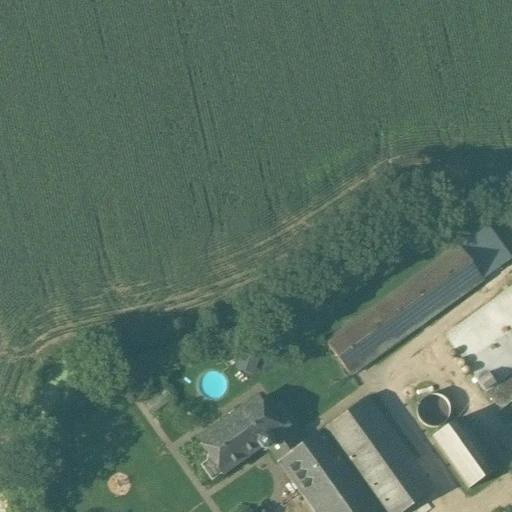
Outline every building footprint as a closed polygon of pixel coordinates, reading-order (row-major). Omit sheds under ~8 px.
[(458,246),(326,342),(350,376),(483,280),(458,246)] [(511,288),(445,337),(485,391),(511,371),(511,288)] [(440,395),(434,394),(429,395),(426,396),(423,397),(422,399),(419,402),(417,406),(417,409),(416,411),(417,415),(418,417),(419,420),(422,423),(424,425),(427,426),(431,428),(434,428),(437,427),(440,426),(443,425),(445,423),(446,421),(448,419),(449,415),(450,413),(450,411),(450,408),(449,406),(449,404),(447,401),(445,398),(443,397),(440,395)] [(302,445),(278,462),(313,511),(403,511),(434,490),(368,397),(302,445)] [(257,399),(198,441),(211,458),(200,466),(211,481),(221,474),(222,475),(260,448),(261,449),(267,451),(269,449),(278,462),(302,445),(282,418),(275,423),(257,399)] [(460,418),(432,438),(469,490),(497,470),(460,418)]
